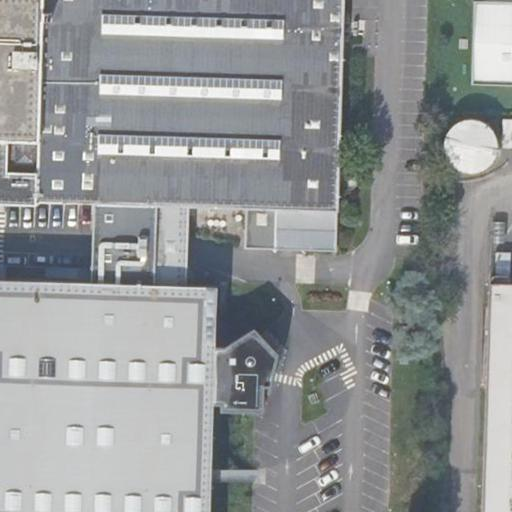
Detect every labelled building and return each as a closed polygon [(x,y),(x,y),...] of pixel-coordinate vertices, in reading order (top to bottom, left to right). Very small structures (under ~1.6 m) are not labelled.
[(0,511),(208,511),(216,286),(185,286),(188,207),(274,209),(273,250),(335,251),(341,0),(0,0),(0,204),(36,205),(36,203),(157,206),(155,285),(6,281),(0,280),(0,511)] [(511,81),(511,3),(473,2),(471,80),(511,81)] [(474,118),(469,118),(464,118),(460,120),(455,122),(452,125),(448,129),(446,133),(444,137),(443,142),(443,147),(444,152),(446,156),(448,160),(452,164),(455,167),(460,169),(464,171),(469,172),(474,171),(479,170),(483,168),(487,166),(491,162),(494,158),(496,154),(497,149),(497,145),(497,140),(496,135),(494,131),(491,127),(487,123),(483,121),(479,119),(474,118)] [(511,121),(503,121),(503,149),(511,148),(511,121)] [(504,244),(490,243),(489,271),(503,272),(504,244)] [(511,511),(511,272),(503,272),(489,271),(480,511),(511,511)]
